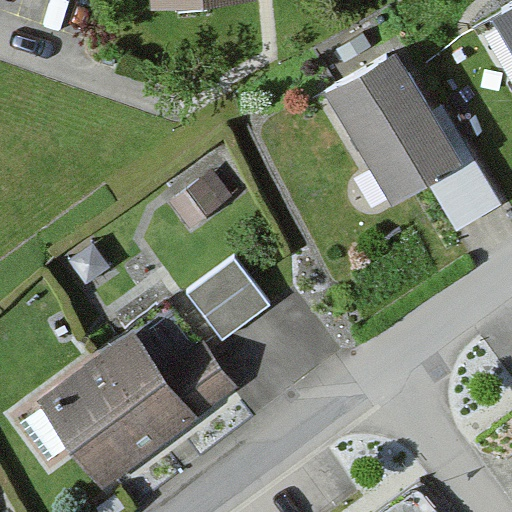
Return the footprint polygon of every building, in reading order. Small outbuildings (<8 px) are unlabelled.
[(167,0),(168,9),(278,1),(278,0),(167,0)] [(511,0),(498,0),(511,24),(511,0)] [(441,115),(404,53),(342,91),(406,198),(434,181),(462,228),(491,211),(511,199),(455,106),(441,115)] [(180,208),(201,232),(235,201),(214,178),(180,208)] [(238,244),(188,279),(224,331),(274,295),(238,244)] [(167,371),(140,336),(57,400),(123,486),(180,442),(248,391),(208,340),(167,371)]
